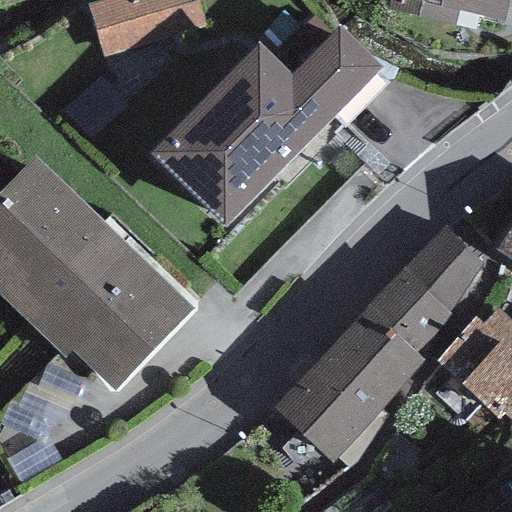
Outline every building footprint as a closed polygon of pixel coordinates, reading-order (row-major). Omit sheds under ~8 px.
[(86,5),(99,56),(201,27),(194,0),(103,0),(104,1),(86,5)] [(503,19),(507,0),(382,0),(380,9),(454,22),(457,11),(503,19)] [(291,76),(257,43),(150,154),(225,226),(380,67),(338,27),(291,76)] [(194,311),(33,159),(0,193),(0,298),(64,358),(71,350),(117,392),(194,311)] [(511,226),(497,249),(511,258),(511,226)] [(444,227),(402,271),(449,315),(481,264),(444,227)] [(449,315),(402,271),(273,409),(332,464),(337,457),(349,471),(388,418),(379,410),(424,363),(413,353),(449,315)] [(511,324),(504,317),(493,334),(511,352),(511,324)] [(511,352),(493,334),(475,318),(435,362),(511,432),(511,352)]
